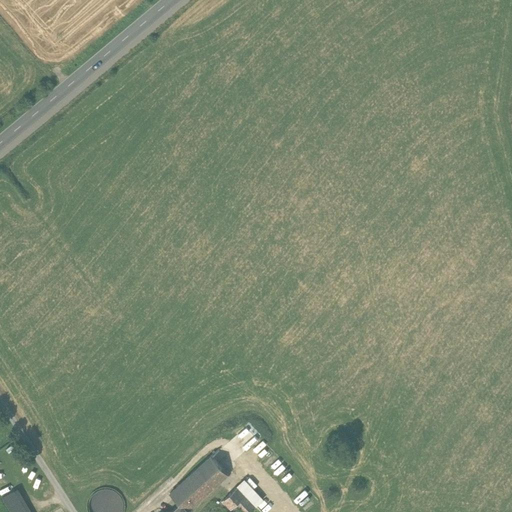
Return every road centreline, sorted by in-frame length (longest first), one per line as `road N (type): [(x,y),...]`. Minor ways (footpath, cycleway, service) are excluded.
road 1 (secondary): [(167,0),(0,139)]
road 2 (unclassified): [(0,405),(73,511)]
